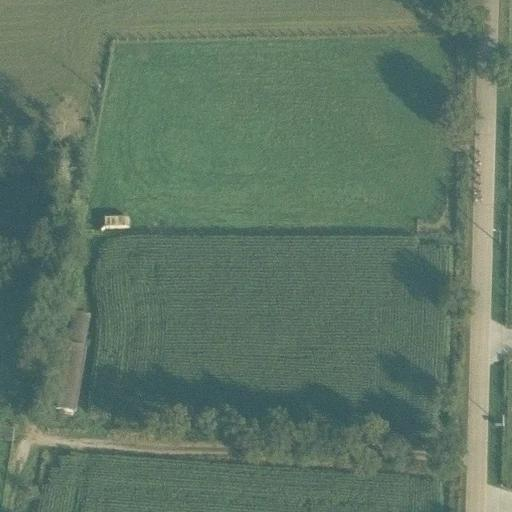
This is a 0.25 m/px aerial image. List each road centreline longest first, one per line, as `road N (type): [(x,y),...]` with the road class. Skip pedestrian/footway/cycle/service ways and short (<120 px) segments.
road 1 (track): [(13,511),(25,439),(477,463)]
road 2 (unclassified): [(488,0),(476,511)]
